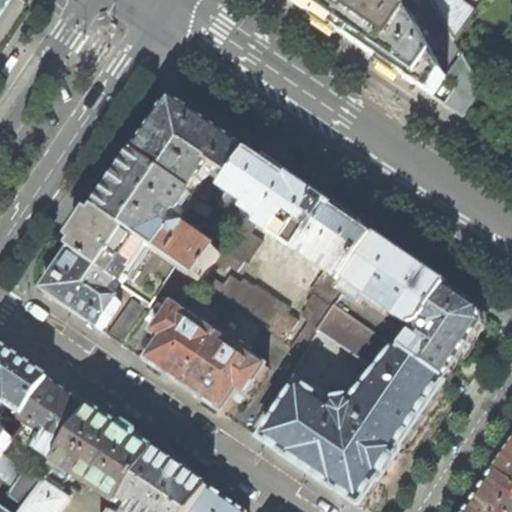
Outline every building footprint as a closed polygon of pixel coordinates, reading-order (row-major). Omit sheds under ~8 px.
[(290,0),(347,38),(433,97),(447,78),(414,17),(389,0),(290,0)] [(432,0),(456,42),(477,13),(464,4),(461,0),(432,0)] [(16,55),(13,53),(1,71),(8,75),(17,62),(20,57),(16,55)] [(445,105),(464,118),(483,90),(464,56),(448,79),(454,83),(455,84),(456,87),(456,90),(445,105)] [(150,138),(138,156),(195,195),(213,168),(234,182),(252,155),(174,102),(160,123),(151,117),(145,125),(140,132),(150,138)] [(241,226),(251,233),(258,223),(325,269),(349,286),(380,242),(319,201),(252,155),(234,182),(216,209),(241,226)] [(120,183),(99,212),(155,251),(177,267),(202,284),(215,265),(222,255),(189,232),(174,236),(167,231),(178,215),(181,217),(195,195),(138,156),(120,183)] [(88,229),(72,252),(120,285),(126,276),(133,282),(155,251),(99,212),(88,229)] [(263,241),(251,233),(241,226),(222,255),(215,265),(225,271),(228,266),(236,271),(243,261),(248,264),(263,241)] [(424,327),(449,289),(409,263),(380,242),(349,286),(414,329),(424,327)] [(45,292),(103,332),(121,304),(121,302),(112,296),(120,285),(72,252),(61,268),(45,292)] [(203,285),(202,284),(177,267),(163,288),(188,305),(203,285)] [(335,307),(349,286),(325,269),(309,293),(313,296),(306,306),(308,308),(301,317),(309,323),(292,348),(302,355),(317,333),(335,307)] [(213,279),(207,288),(240,311),(261,327),(283,342),(298,321),(287,314),(290,310),(256,287),(255,288),(244,280),(241,284),(230,276),(223,286),(213,279)] [(483,313),(449,289),(424,327),(427,335),(421,344),(418,342),(413,343),(405,354),(448,383),(462,361),(470,366),(476,357),(481,349),(474,344),(485,327),(483,313)] [(108,336),(123,346),(147,312),(132,301),(108,336)] [(161,372),(186,389),(222,337),(175,305),(165,320),(164,320),(155,335),(163,341),(149,362),(152,364),(151,365),(161,372)] [(263,441),(362,508),(379,483),(381,484),(381,483),(383,484),(393,469),(402,455),(401,454),(402,453),(401,452),(448,383),(405,354),(387,341),(387,342),(335,307),(317,333),(376,373),(356,401),(353,400),(353,399),(334,403),(334,404),(332,407),(301,385),(263,441)] [(240,311),(222,337),(244,352),(261,327),(240,311)] [(222,412),(225,414),(239,393),(248,398),(268,369),(244,352),(222,337),(186,389),(214,408),(222,413),(222,412)] [(0,451),(4,455),(13,439),(0,430),(0,418),(11,403),(29,415),(52,382),(11,354),(4,349),(0,355),(0,451)] [(58,386),(52,382),(29,415),(24,423),(33,429),(29,434),(27,433),(20,444),(34,453),(36,449),(58,464),(94,411),(58,386)] [(94,411),(58,464),(121,507),(125,503),(158,454),(100,414),(94,411)] [(511,448),(508,455),(496,472),(511,483),(511,448)] [(131,511),(196,511),(211,491),(187,473),(158,454),(125,503),(133,509),(131,511)] [(44,484),(4,455),(0,460),(0,476),(15,487),(10,494),(28,507),(44,484)] [(481,493),(468,511),(511,511),(511,483),(496,472),(481,493)] [(58,492),(44,484),(28,507),(24,511),(60,511),(69,500),(58,492)] [(243,511),(231,504),(211,491),(196,511),(243,511)]
